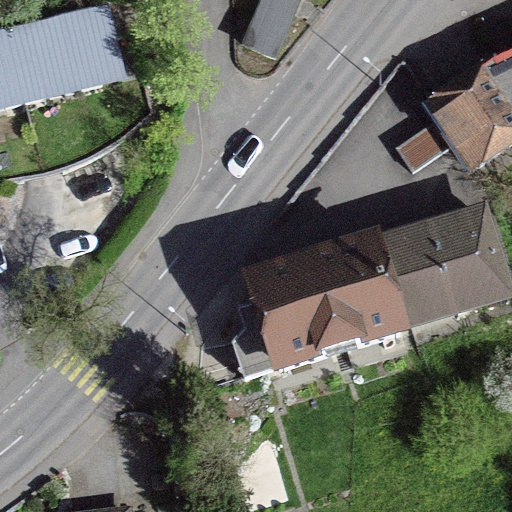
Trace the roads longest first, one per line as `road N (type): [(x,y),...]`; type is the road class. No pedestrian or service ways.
road 1 (tertiary): [(0,453),(86,375),(264,148)]
road 2 (tertiary): [(264,148),(383,0)]
road 3 (residential): [(264,148),(222,88),(205,0)]
